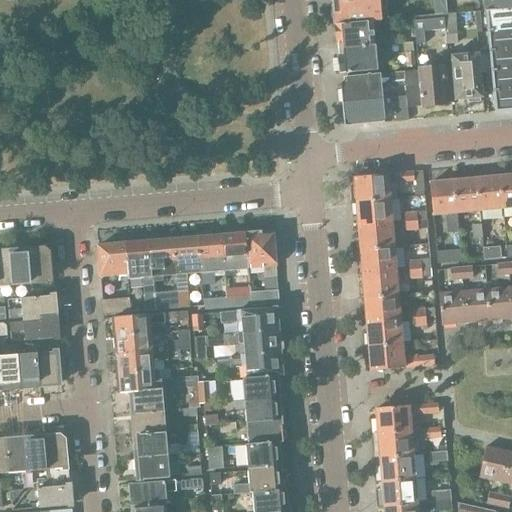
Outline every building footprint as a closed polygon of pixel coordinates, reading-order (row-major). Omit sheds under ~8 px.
[(332,0),(335,25),(376,21),(377,21),(377,12),(384,11),(383,0),(332,0)] [(432,0),(434,16),(443,15),(444,15),(443,0),(432,0)] [(511,0),(482,0),(484,12),(511,9),(511,0)] [(511,9),(484,12),(483,12),(484,14),(485,14),(487,31),(486,32),(486,33),(511,30),(511,9)] [(444,15),(446,31),(446,36),(457,35),(455,14),(444,15)] [(423,33),(446,31),(444,15),(443,15),(434,16),(412,18),(413,27),(415,45),(424,44),(423,33)] [(337,49),(378,46),(376,21),(335,25),(337,49)] [(488,51),(488,52),(511,50),(511,30),(486,33),(486,34),(487,34),(488,51)] [(399,55),(404,54),(413,53),(411,39),(403,40),(403,43),(398,44),(399,55)] [(337,49),(339,74),(380,71),(378,46),(337,49)] [(511,70),(511,50),(488,52),(488,54),(489,53),(490,71),(489,71),(489,72),(511,70)] [(414,67),(413,53),(404,54),(406,68),(414,67)] [(405,73),(406,82),(407,97),(408,108),(422,107),(447,105),(443,57),(442,57),(441,53),(430,54),(431,58),(432,58),(433,68),(419,69),(419,71),(405,72),(405,73)] [(481,98),(481,96),(478,54),(452,56),(456,100),(467,99),(467,101),(471,103),(479,102),(479,98),(481,98)] [(491,91),(491,92),(511,90),(511,70),(489,72),(490,73),(492,91),(491,91)] [(406,82),(405,73),(391,74),(392,84),(406,82)] [(359,101),(383,99),(381,75),(343,79),(344,85),(341,87),(343,106),(359,105),(359,101)] [(493,111),(493,114),(511,111),(511,90),(491,92),(491,93),(492,93),(494,111),(493,111)] [(396,107),(397,122),(409,121),(408,108),(407,97),(394,98),(395,107),(396,107)] [(385,123),(383,99),(359,101),(359,105),(343,106),(345,123),(349,126),(385,123)] [(414,173),(414,181),(415,191),(425,190),(423,172),(414,173)] [(414,173),(402,174),(402,182),(414,181),(414,173)] [(387,175),(355,178),(357,202),(389,199),(397,199),(396,183),(388,184),(387,175)] [(511,208),(511,175),(499,177),(502,209),(511,208)] [(502,209),(499,177),(476,179),(479,211),(502,209)] [(479,211),(476,179),(453,181),(456,213),(479,211)] [(456,213),(453,181),(429,183),(432,216),(446,214),(448,233),(457,232),(456,213)] [(389,199),(357,202),(359,226),(391,224),(389,199)] [(427,221),(426,213),(405,215),(406,223),(426,221),(427,221)] [(407,231),(419,230),(427,229),(426,221),(406,223),(407,231)] [(391,224),(359,226),(361,250),(393,248),(391,224)] [(481,239),(480,226),(471,227),(472,240),(481,239)] [(245,234),(248,268),(263,267),(264,278),(276,277),(275,266),(276,266),(273,232),(261,233),(261,232),(258,233),(257,230),(248,231),(248,233),(245,234)] [(232,235),(221,236),(224,276),(233,275),(233,271),(248,269),(248,268),(245,234),(242,234),(239,231),(233,232),(232,235)] [(197,238),(201,274),(214,272),(214,276),(224,276),(221,236),(210,237),(210,234),(199,235),(200,238),(197,238)] [(184,239),(173,240),(176,276),(176,280),(186,279),(186,275),(201,274),(197,238),(194,238),(192,235),(185,236),(184,239)] [(176,276),(173,240),(171,240),(170,237),(160,238),(161,241),(150,242),(152,278),(176,276)] [(128,244),(125,244),(128,276),(128,280),(143,278),(145,311),(155,311),(152,278),(150,242),(138,243),(138,240),(128,240),(128,244)] [(128,276),(125,244),(122,244),(120,241),(114,242),(112,245),(97,246),(100,278),(128,276)] [(483,260),(501,259),(500,247),(482,248),(483,260)] [(393,248),(361,250),(363,275),(396,272),(393,248)] [(30,283),(28,250),(22,251),(21,249),(9,250),(12,284),(30,283)] [(44,249),(28,250),(30,283),(50,281),(48,253),(44,249)] [(0,285),(12,284),(9,250),(0,250),(0,285)] [(460,250),(436,252),(437,264),(461,262),(460,250)] [(410,271),(431,269),(430,261),(410,263),(410,271)] [(508,265),(497,266),(498,276),(509,275),(508,265)] [(461,269),(462,279),(473,278),(472,268),(461,269)] [(431,269),(410,271),(411,279),(432,277),(431,269)] [(461,269),(450,270),(451,280),(462,279),(461,269)] [(396,272),(363,275),(365,299),(398,296),(396,272)] [(487,290),(490,322),(506,320),(511,319),(511,305),(510,288),(487,290)] [(41,289),(31,290),(32,298),(42,297),(41,289)] [(279,304),(278,290),(250,293),(250,297),(251,307),(279,304)] [(487,290),(463,293),(465,323),(473,323),(490,322),(487,290)] [(179,309),(189,308),(187,291),(178,292),(179,309)] [(439,295),(442,326),(459,324),(465,323),(463,293),(439,295)] [(23,322),(41,321),(41,317),(55,315),(54,296),(42,297),(32,298),(21,299),(22,310),(8,311),(9,319),(23,318),(23,322)] [(398,296),(365,299),(367,323),(400,320),(398,296)] [(250,297),(226,299),(226,309),(251,307),(250,297)] [(129,298),(102,301),(103,315),(131,313),(129,298)] [(226,299),(203,301),(204,307),(204,310),(226,309),(226,299)] [(434,317),(433,307),(412,309),(412,318),(425,317),(434,317)] [(243,335),(278,332),(278,330),(281,328),(280,320),(277,319),(276,309),(220,313),(221,324),(242,322),(243,335)] [(187,312),(115,318),(115,326),(112,328),(113,334),(116,335),(116,338),(151,334),(150,325),(188,322),(187,312)] [(55,315),(41,317),(41,321),(23,322),(25,341),(35,340),(57,339),(56,319),(55,315)] [(202,315),(192,316),(193,331),(203,330),(202,315)] [(425,327),(425,317),(412,318),(413,328),(425,327)] [(400,320),(367,323),(369,347),(402,344),(400,320)] [(151,334),(116,338),(116,339),(113,342),(114,348),(117,350),(118,355),(189,350),(192,350),(190,331),(178,332),(179,342),(152,344),(151,334)] [(283,350),(282,342),(279,341),(278,332),(243,335),(193,339),(195,361),(207,360),(206,348),(244,345),(245,356),(280,353),(280,352),(283,350)] [(57,339),(35,340),(39,386),(41,386),(42,388),(53,387),(53,385),(55,385),(59,380),(56,348),(58,348),(57,339)] [(37,386),(39,386),(35,340),(25,341),(26,355),(17,356),(20,388),(27,387),(29,389),(35,388),(37,386)] [(402,344),(369,347),(371,372),(439,366),(439,357),(417,359),(417,356),(403,357),(402,344)] [(20,388),(17,356),(16,347),(8,347),(9,356),(0,356),(0,381),(1,391),(11,390),(13,388),(20,388)] [(189,350),(118,355),(119,362),(115,365),(116,375),(154,372),(153,363),(180,360),(180,362),(190,361),(189,350)] [(280,353),(245,356),(217,359),(218,368),(246,366),(247,379),(277,376),(282,376),(282,374),(285,372),(284,364),(281,363),(280,353)] [(154,372),(116,375),(118,393),(130,392),(162,390),(172,389),(186,388),(198,386),(198,383),(197,378),(155,381),(154,372)] [(277,376),(247,379),(242,379),(244,401),(279,398),(278,389),(281,387),(280,380),(278,379),(277,376)] [(209,404),(207,382),(198,383),(198,386),(200,405),(209,404)] [(188,409),(196,408),(200,408),(200,405),(198,386),(186,388),(188,409)] [(172,389),(162,390),(130,392),(131,403),(129,404),(129,411),(132,412),(132,414),(163,411),(163,401),(173,400),(172,389)] [(246,423),(281,421),(281,419),(284,417),(283,410),(280,409),(279,398),(244,401),(232,402),(218,403),(219,412),(233,411),(245,410),(246,423)] [(437,404),(375,409),(376,419),(375,421),(375,427),(377,429),(377,434),(411,431),(409,415),(438,413),(437,404)] [(196,408),(188,409),(182,409),(183,418),(196,417),(196,408)] [(163,411),(132,414),(133,425),(130,426),(131,433),(133,434),(134,436),(165,434),(163,411)] [(216,418),(205,419),(205,426),(217,425),(216,418)] [(281,421),(246,423),(248,447),(280,444),(283,443),(283,440),(285,438),(285,432),(282,431),(281,421)] [(235,424),(220,425),(221,434),(236,433),(235,424)] [(440,428),(411,431),(377,434),(378,444),(377,445),(377,452),(379,454),(379,458),(413,455),(411,440),(440,437),(440,428)] [(165,434),(134,436),(134,439),(132,440),(132,447),(135,449),(136,458),(167,455),(179,454),(178,444),(166,445),(165,434)] [(46,470),(43,438),(41,438),(38,436),(32,437),(30,439),(24,439),(27,471),(46,470)] [(46,470),(46,477),(69,476),(68,472),(66,472),(63,440),(59,436),(43,438),(46,470)] [(16,438),(5,439),(8,473),(27,471),(24,439),(18,440),(16,438)] [(199,453),(198,443),(185,445),(186,454),(199,453)] [(280,444),(248,447),(245,447),(247,468),(282,465),(281,463),(284,461),(284,455),(281,453),(280,444)] [(222,448),(216,448),(207,449),(209,471),(224,470),(222,448)] [(502,483),(509,454),(502,452),(502,451),(486,448),(479,478),(502,483)] [(446,461),(446,453),(429,454),(429,463),(446,461)] [(511,454),(509,454),(502,483),(511,485),(511,454)] [(167,455),(136,458),(136,461),(134,462),(134,469),(137,470),(138,481),(169,478),(167,455)] [(404,481),(415,480),(413,455),(379,458),(380,468),(379,470),(380,477),(381,479),(382,483),(404,481)] [(201,476),(200,466),(187,467),(188,477),(201,476)] [(252,493),(284,490),(283,481),(286,480),(286,473),(282,472),(282,469),(248,472),(249,484),(233,485),(234,495),(252,493)] [(219,474),(209,475),(210,486),(220,485),(219,474)] [(69,476),(46,477),(47,480),(47,488),(69,486),(69,476)] [(202,489),(202,481),(202,479),(189,480),(190,490),(202,489)] [(383,503),(383,507),(417,504),(415,480),(404,481),(382,483),(383,492),(381,495),(381,502),(383,503)] [(133,507),(167,503),(166,493),(176,492),(175,481),(131,485),(131,495),(129,497),(129,502),(132,504),(133,507)] [(47,488),(37,488),(39,508),(71,506),(69,486),(47,488)] [(10,505),(23,490),(9,491),(10,505)] [(253,511),(288,511),(288,503),(291,501),(290,494),(287,493),(287,490),(284,490),(252,493),(253,511)] [(449,491),(431,493),(432,503),(439,502),(450,502),(449,491)] [(497,507),(500,496),(489,494),(487,504),(497,507)] [(222,511),(221,496),(211,497),(212,511),(222,511)] [(500,496),(497,507),(508,509),(511,499),(500,496)] [(434,511),(450,511),(450,502),(439,502),(432,503),(417,504),(383,507),(383,511),(434,511)] [(167,511),(167,503),(133,507),(133,510),(130,511),(167,511)] [(457,511),(473,511),(475,507),(457,503),(457,511)]
